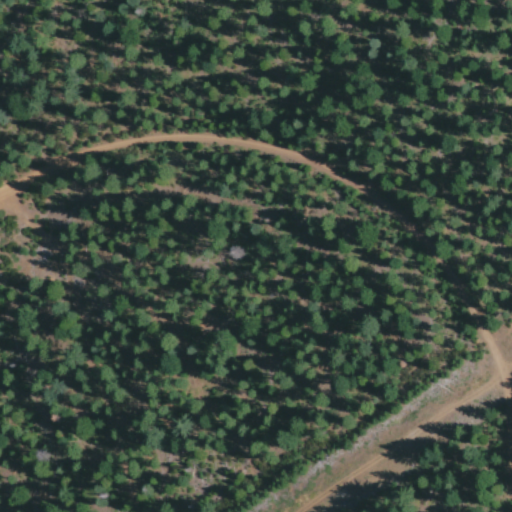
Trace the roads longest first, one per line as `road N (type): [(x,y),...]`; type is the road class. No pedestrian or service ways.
road 1 (track): [(511,397),(477,315),(419,240),(393,213),(310,164),(245,144),(146,144),(71,162),(0,202)]
road 2 (track): [(299,511),(511,359)]
